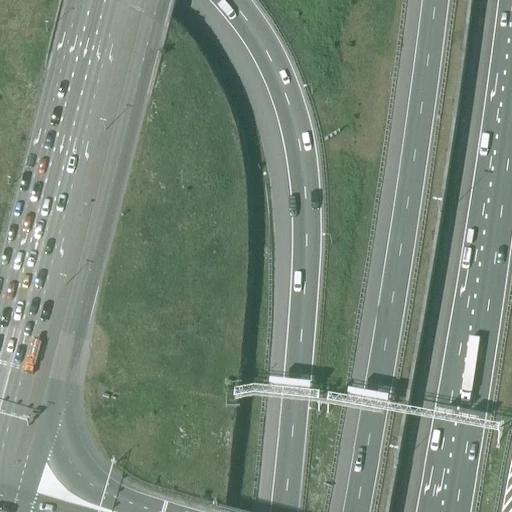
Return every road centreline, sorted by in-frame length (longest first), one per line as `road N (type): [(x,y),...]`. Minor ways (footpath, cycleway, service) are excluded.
road 1 (motorway): [(229,0),(278,79),(302,174),(302,292),(282,511)]
road 2 (secondary): [(20,499),(158,0)]
road 3 (motorway): [(433,0),(355,511)]
road 4 (motorway): [(511,68),(447,511)]
road 5 (secondary): [(94,0),(0,360)]
